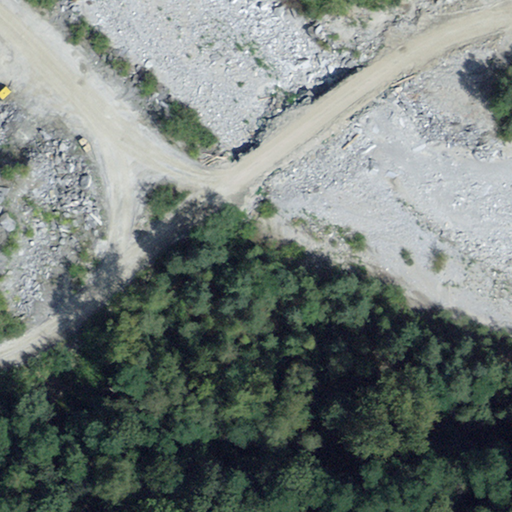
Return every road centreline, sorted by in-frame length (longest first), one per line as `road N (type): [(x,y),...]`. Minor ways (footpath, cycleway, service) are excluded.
road 1 (track): [(507,0),(411,50),(178,214),(0,58)]
road 2 (track): [(0,321),(52,298),(178,214)]
